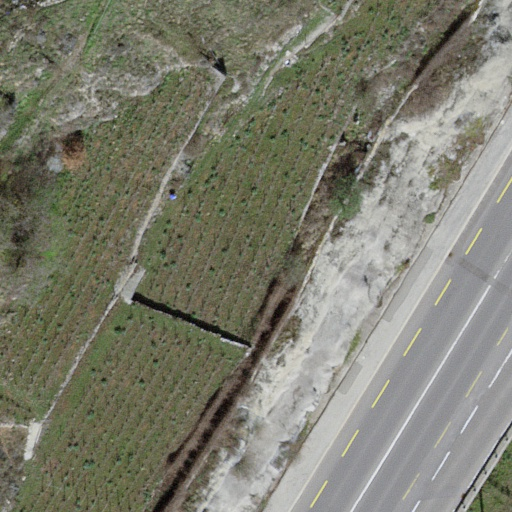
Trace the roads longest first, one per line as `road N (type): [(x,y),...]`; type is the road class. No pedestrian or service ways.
road 1 (primary): [(511,248),(350,511)]
road 2 (primary): [(396,511),(511,356)]
